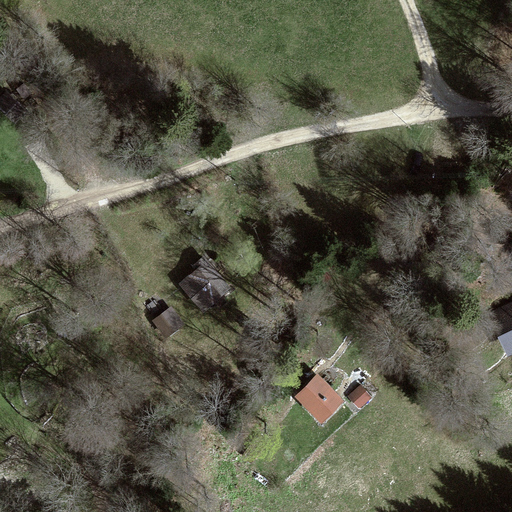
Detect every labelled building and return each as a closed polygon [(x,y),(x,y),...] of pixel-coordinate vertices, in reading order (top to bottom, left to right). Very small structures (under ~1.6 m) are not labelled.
[(1,102),(0,102),(0,118),(7,125),(16,116),(1,102)] [(202,265),(205,268),(190,281),(212,307),(235,288),(210,258),(202,265)] [(511,301),(493,311),(509,343),(511,341),(511,301)] [(184,323),(172,307),(158,318),(170,333),(184,323)] [(327,416),(345,397),(323,376),(305,395),(327,416)] [(373,397),(361,385),(348,398),(360,410),(373,397)]
